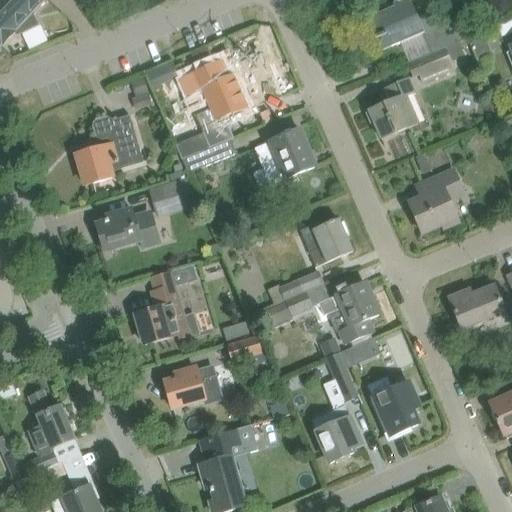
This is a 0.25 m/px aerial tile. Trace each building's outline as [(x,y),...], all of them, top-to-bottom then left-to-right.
[(0,0),(0,47),(14,32),(17,35),(22,33),(23,35),(41,27),(40,26),(39,26),(33,13),(45,0),(0,0)] [(382,53),(401,45),(425,34),(432,52),(459,43),(467,39),(457,19),(441,26),(439,23),(437,20),(434,18),(431,16),(427,14),(423,14),(419,14),(416,16),(409,0),(402,0),(393,4),(395,8),(368,19),(382,53)] [(511,21),(499,27),(504,39),(505,41),(510,53),(506,55),(511,69),(511,21)] [(258,66),(251,69),(262,98),(296,84),(276,32),(249,43),(258,66)] [(413,79),(419,76),(422,85),(455,72),(452,63),(465,57),(459,43),(432,52),(406,64),(413,79)] [(178,78),(172,63),(146,73),(151,88),(178,78)] [(185,79),(192,95),(201,91),(210,110),(196,116),(202,129),(248,109),(234,77),(230,78),(223,63),(185,79)] [(133,83),(138,97),(149,93),(144,79),(133,83)] [(382,141),(400,132),(418,125),(406,97),(415,94),(409,80),(385,90),(390,103),(369,112),(382,141)] [(85,186),(105,181),(113,178),(109,166),(119,163),(118,161),(123,159),(124,160),(137,156),(132,136),(126,117),(113,120),(107,117),(96,120),(92,126),(96,138),(102,141),(109,139),(111,146),(77,156),(85,186)] [(256,150),(262,165),(271,186),(297,175),(316,167),(300,131),(282,139),(256,150)] [(204,134),(175,147),(181,161),(210,149),(204,134)] [(210,149),(181,161),(188,177),(206,169),(206,168),(237,154),(231,140),(210,149)] [(428,183),(433,195),(410,205),(423,235),(456,220),(448,200),(463,193),(454,172),(428,183)] [(195,204),(187,180),(151,192),(154,204),(177,197),(181,208),(195,204)] [(104,252),(123,246),(140,242),(142,249),(160,244),(153,221),(145,223),(143,216),(135,218),(132,210),(126,212),(107,218),(108,221),(105,222),(105,224),(97,226),(104,252)] [(300,231),(310,253),(316,269),(353,253),(340,222),(315,232),(312,226),(300,231)] [(209,248),(213,259),(222,257),(218,245),(209,248)] [(175,272),(180,286),(197,281),(193,267),(175,272)] [(193,314),(183,317),(175,288),(178,287),(173,272),(151,279),(155,292),(153,293),(157,309),(136,315),(145,346),(178,336),(179,340),(199,334),(193,314)] [(281,289),(287,301),(307,293),(324,286),(319,273),(281,289)] [(337,333),(343,348),(374,334),(368,321),(379,316),(365,285),(337,297),(337,298),(319,306),(325,318),(343,310),(351,327),(337,333)] [(462,331),(480,323),(505,314),(502,306),(495,287),(472,296),(470,291),(449,300),(462,331)] [(307,293),(287,301),(270,309),(278,325),(314,309),(307,293)] [(227,346),(232,362),(262,353),(258,338),(227,346)] [(360,396),(341,353),(328,359),(347,402),(360,396)] [(172,410),(205,401),(206,406),(223,401),(213,368),(198,373),(197,370),(175,376),(176,379),(173,380),(174,381),(165,384),(172,410)] [(387,378),(368,386),(384,422),(382,423),(384,427),(386,427),(391,438),(418,426),(412,412),(420,408),(409,384),(393,391),(387,378)] [(42,458),(22,466),(28,479),(37,475),(37,474),(58,465),(52,450),(75,440),(62,407),(52,411),(44,392),(29,399),(37,417),(41,428),(29,433),(39,456),(41,455),(42,458)] [(507,405),(494,411),(505,436),(511,432),(511,396),(505,400),(507,405)] [(333,414),(313,422),(323,446),(331,464),(355,454),(353,450),(363,446),(354,428),(355,428),(350,418),(346,408),(333,414)] [(207,464),(200,466),(208,491),(213,490),(216,500),(210,502),(213,511),(229,511),(245,508),(231,458),(258,451),(251,426),(201,440),(207,464)] [(17,454),(5,459),(15,485),(17,484),(28,479),(22,466),(17,454)] [(37,474),(37,475),(42,486),(68,474),(63,463),(58,465),(37,474)] [(51,504),(54,511),(100,511),(90,487),(63,499),(51,504)] [(447,511),(441,498),(410,511),(447,511)]
